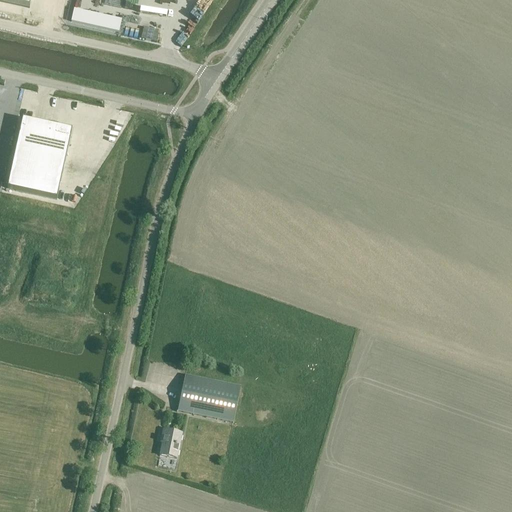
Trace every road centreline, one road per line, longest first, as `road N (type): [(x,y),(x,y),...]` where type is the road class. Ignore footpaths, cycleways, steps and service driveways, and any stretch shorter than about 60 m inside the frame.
road 1 (unclassified): [(94,511),(156,220),(189,111)]
road 2 (residential): [(218,73),(0,24)]
road 3 (residential): [(0,72),(189,111)]
